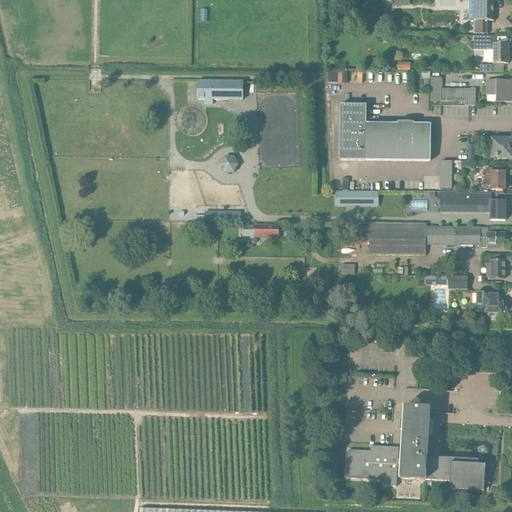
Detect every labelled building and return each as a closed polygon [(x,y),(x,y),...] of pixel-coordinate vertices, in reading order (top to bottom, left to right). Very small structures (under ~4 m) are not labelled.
[(469,19),(469,21),(474,21),(474,34),(489,35),(489,21),(494,22),(494,0),(461,0),(462,1),(469,1),(469,19)] [(208,10),(201,9),(200,22),(208,22),(208,10)] [(473,36),(473,46),(473,50),(488,51),(487,63),(493,63),(493,64),(493,66),(479,66),(479,73),(503,73),(503,64),(508,64),(509,45),(496,45),(497,37),(473,36)] [(410,63),(397,63),(397,71),(410,71),(410,63)] [(430,78),(430,102),(464,102),(464,106),(469,106),(476,106),(476,89),(441,89),(442,78),(430,78)] [(243,82),(197,81),(196,100),(204,101),(204,105),(212,106),(213,100),(243,100),(243,82)] [(511,81),(486,81),(486,96),(496,96),(496,102),(511,102),(511,81)] [(366,105),(340,105),(340,126),(340,141),(340,145),(340,161),(365,161),(431,161),(431,158),(431,125),(414,125),(414,123),(397,123),(397,125),(365,125),(366,105)] [(511,159),(511,157),(511,156),(511,148),(511,140),(491,140),(491,158),(511,159)] [(233,157),(224,157),(219,166),(224,174),(233,174),(238,165),(233,157)] [(440,162),(439,162),(439,190),(451,190),(451,162),(440,162)] [(483,190),(495,190),(496,190),(495,194),(504,194),(504,190),(505,190),(505,173),(492,173),(492,170),(485,169),(485,172),(483,172),(483,190)] [(335,194),(335,206),(378,207),(378,192),(335,192),(335,194)] [(442,210),(449,210),(449,215),(488,215),(488,219),(490,219),(490,221),(505,221),(505,203),(490,202),(483,202),(483,194),(442,194),(442,210)] [(200,216),(200,222),(217,222),(244,222),(244,217),(240,217),(240,213),(223,212),(216,212),(204,212),(204,216),(200,216)] [(369,224),(369,227),(355,227),(355,239),(369,239),(369,256),(425,256),(425,246),(479,246),(479,249),(487,249),(498,250),(498,248),(504,248),(504,233),(488,233),(488,229),(480,229),(425,228),(425,225),(369,224)] [(278,226),(243,226),(243,238),(254,238),(278,238),(278,226)] [(490,261),(484,261),(484,267),(490,267),(490,279),(505,279),(505,262),(505,261),(495,261),(491,261),(490,261)] [(341,276),(354,276),(354,265),(341,265),(341,276)] [(448,284),(448,277),(424,277),(424,286),(448,286),(448,284)] [(467,277),(448,277),(448,284),(448,286),(448,290),(467,290),(467,277)] [(476,309),(483,312),(483,314),(487,314),(487,316),(490,319),(496,319),(500,316),(500,314),(503,314),(503,312),(505,311),(505,306),(503,305),(503,303),(497,303),(497,295),(489,295),(489,297),(484,297),(484,293),(476,293),(476,306),(476,309)] [(451,310),(451,312),(451,313),(452,315),(453,316),(455,316),(456,316),(458,315),(459,314),(459,313),(459,311),(458,310),(457,309),(455,308),(454,308),(452,309),(451,310)] [(346,479),(383,481),(383,486),(396,487),(397,477),(400,477),(400,479),(449,482),(449,490),(484,492),(484,483),(485,466),(478,465),(479,460),(440,458),(427,457),(430,413),(430,409),(404,407),(401,453),(398,453),(398,449),(370,447),(370,452),(347,451),(346,479)]
